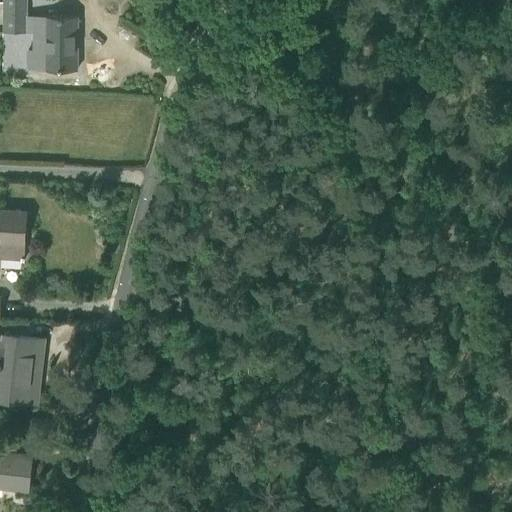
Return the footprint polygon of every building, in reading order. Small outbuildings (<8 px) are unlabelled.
[(3,0),(4,26),(4,28),(26,28),(32,29),(32,21),(26,21),(26,0),(3,0)] [(26,69),(63,69),(76,69),(76,16),(64,15),(32,15),(32,21),(32,29),(32,48),(26,48),(26,69)] [(0,208),(0,258),(24,259),(27,210),(0,208)] [(0,396),(17,399),(37,401),(39,383),(35,383),(40,338),(20,336),(4,333),(0,332),(0,396)] [(30,457),(10,454),(0,453),(0,486),(7,487),(27,490),(30,457)]
